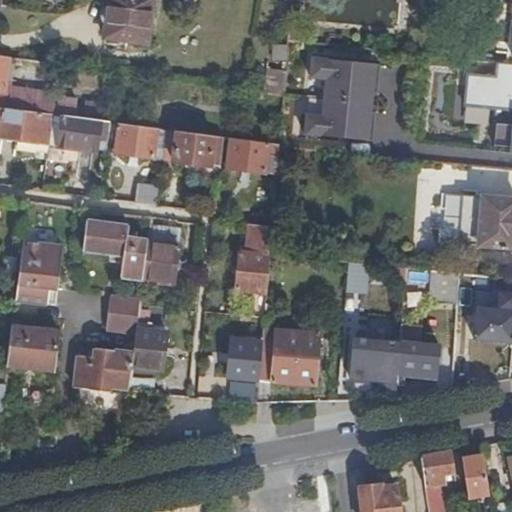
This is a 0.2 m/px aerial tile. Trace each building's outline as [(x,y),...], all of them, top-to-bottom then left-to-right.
[(153,0),(109,0),(105,37),(119,39),(117,48),(127,49),(128,40),(148,43),(153,0)] [(469,58),(425,54),(423,65),(468,69),(468,65),(469,58)] [(14,58),(0,56),(0,108),(54,115),(63,117),(75,119),(77,99),(52,96),(52,92),(10,86),(5,86),(8,64),(13,65),(14,58)] [(469,58),(468,65),(479,67),(480,59),(469,58)] [(511,96),(511,92),(486,90),(482,138),(508,140),(511,96)] [(280,145),(285,95),(269,93),(264,143),(280,145)] [(0,108),(0,139),(16,142),(15,153),(48,156),(54,115),(0,108)] [(75,119),(63,117),(59,146),(97,152),(99,139),(109,140),(111,123),(75,119)] [(163,161),(167,130),(121,124),(117,154),(163,161)] [(221,169),(225,138),(177,132),(174,162),(221,169)] [(280,145),(264,143),(232,139),(228,169),(265,174),(266,157),(279,159),(280,147),(280,145)] [(139,184),(136,203),(158,206),(160,186),(139,184)] [(511,198),(483,197),(480,229),(469,228),(470,212),(476,212),(478,196),(443,193),(439,241),(511,247),(511,198)] [(480,229),(483,197),(478,196),(476,212),(470,212),(469,228),(480,229)] [(144,280),(149,242),(128,239),(130,226),(88,220),(85,250),(124,255),(121,276),(144,280)] [(270,256),(273,227),(250,224),(247,254),(240,253),(235,316),(264,319),(270,256)] [(144,280),(144,281),(175,284),(178,246),(149,242),(144,280)] [(423,255),(421,270),(431,271),(448,272),(449,257),(423,255)] [(364,264),(349,263),(347,293),(362,294),(364,264)] [(21,264),(15,309),(13,323),(45,327),(48,301),(56,302),(60,269),(21,264)] [(406,268),(389,266),(388,280),(405,282),(406,268)] [(457,304),(459,273),(448,272),(431,271),(429,303),(457,304)] [(107,329),(122,331),(126,298),(112,296),(107,329)] [(138,334),(139,325),(142,300),(126,298),(122,331),(138,334)] [(48,301),(45,327),(53,328),(56,302),(48,301)] [(474,339),(511,343),(511,310),(478,308),(474,339)] [(402,326),(402,325),(392,324),(390,334),(388,334),(387,343),(400,344),(402,326)] [(135,353),(133,368),(164,371),(168,333),(166,333),(167,328),(139,325),(138,334),(135,353)] [(400,344),(397,375),(436,378),(439,347),(418,345),(419,327),(402,326),(400,344)] [(320,333),(264,328),(263,338),(259,381),(259,383),(315,387),(320,333)] [(259,381),(263,338),(257,337),(256,343),(233,341),(229,378),(259,381)] [(383,390),(396,391),(397,375),(400,344),(387,343),(354,340),(350,379),(353,383),(365,383),(368,381),(383,382),(383,390)] [(97,348),(95,357),(112,360),(113,350),(97,348)] [(6,384),(54,388),(58,355),(10,349),(6,384)] [(111,387),(114,388),(119,351),(113,350),(112,360),(95,357),(80,355),(75,388),(111,392),(111,387)] [(114,388),(131,390),(133,368),(135,353),(119,351),(114,388)] [(0,404),(8,405),(7,388),(6,384),(0,383),(0,404)] [(53,394),(54,388),(6,384),(7,388),(53,394)] [(0,411),(8,412),(8,405),(0,404),(0,411)] [(453,453),(422,458),(429,511),(445,511),(442,487),(447,486),(445,476),(456,474),(453,453)] [(489,495),(483,457),(464,461),(470,498),(489,495)] [(384,486),(359,490),(361,511),(399,511),(397,487),(384,489),(384,486)]
